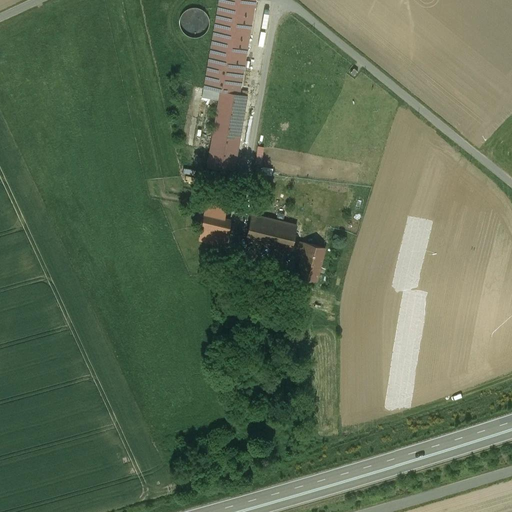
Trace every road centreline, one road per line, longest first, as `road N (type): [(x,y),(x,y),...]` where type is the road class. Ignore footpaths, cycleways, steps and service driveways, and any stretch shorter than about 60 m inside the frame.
road 1 (trunk): [(511,419),(204,511)]
road 2 (unclassified): [(285,0),(511,184)]
road 3 (trunk): [(248,511),(511,432)]
road 4 (unclassified): [(375,511),(511,470)]
